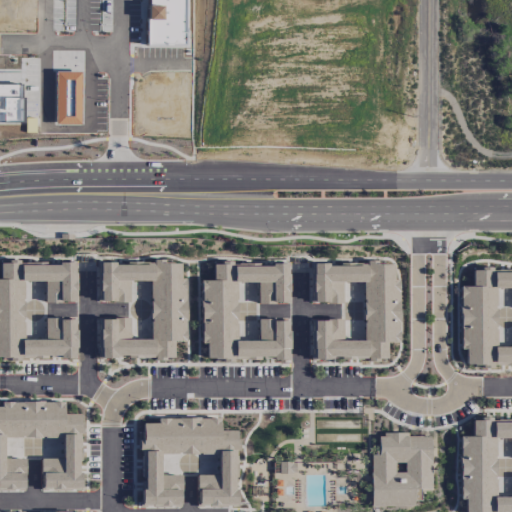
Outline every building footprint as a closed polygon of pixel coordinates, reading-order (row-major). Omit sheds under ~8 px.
[(73,358),(74,319),(44,318),(44,339),(23,339),(23,281),(44,281),(44,303),(74,303),(74,263),(19,263),(19,261),(0,261),(0,359),(20,359),(20,357),(73,358)] [(96,359),(173,358),(173,341),(186,341),(185,278),(180,278),(180,262),(95,263),(96,303),(129,302),(128,281),(149,281),(150,339),(129,340),(129,318),(96,319),(96,359)] [(286,360),(286,320),(256,320),(256,341),(235,341),(236,282),(256,282),(256,303),(286,303),(286,264),(212,263),(212,280),(200,280),(199,343),(205,343),(205,359),(286,360)] [(310,360),(386,359),(385,343),(398,342),(398,279),(393,279),(393,263),(309,264),(309,303),(342,303),(341,282),(362,282),(362,340),(341,340),(341,319),(310,320),(310,360)] [(511,269),(471,269),(471,286),(459,286),(458,349),(464,349),(464,365),(511,365),(511,346),(495,346),(495,288),(511,288),(511,269)] [(0,490),(23,491),(23,459),(3,458),(3,438),(61,438),(61,459),(39,459),(39,490),(79,490),(80,414),(63,414),(63,402),(0,401),(0,490)] [(140,506),(180,506),(180,475),(159,475),(159,454),(217,454),(217,475),(196,475),(196,506),(235,506),(236,431),(219,431),(219,418),(156,418),(156,423),(141,423),(140,506)] [(511,511),(511,496),(494,497),(494,438),(511,438),(511,419),(471,420),(471,436),(458,436),(458,499),(463,499),(462,511),(511,511)] [(370,506),(419,505),(419,488),(431,488),(430,435),(408,436),(408,433),(377,433),(377,455),(369,455),(370,506)] [(295,473),(294,462),(278,462),(278,473),(295,473)]
